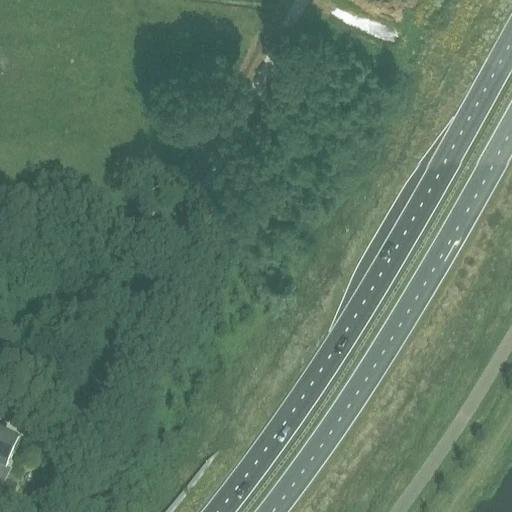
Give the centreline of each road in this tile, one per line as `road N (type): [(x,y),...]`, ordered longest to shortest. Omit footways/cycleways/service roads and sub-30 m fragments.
road 1 (unclassified): [(46,511),(303,0)]
road 2 (trunk): [(511,52),(396,260),(226,511)]
road 3 (trunk): [(262,511),(376,348),(511,113)]
road 4 (unclassified): [(400,511),(511,342)]
